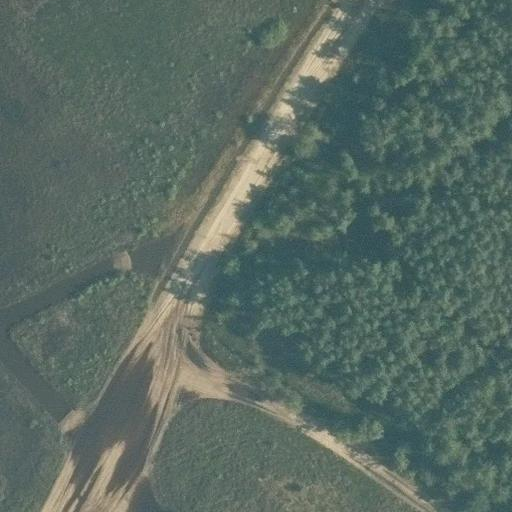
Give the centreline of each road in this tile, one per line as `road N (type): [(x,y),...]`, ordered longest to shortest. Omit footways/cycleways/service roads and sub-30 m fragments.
road 1 (track): [(65,511),(230,213),(360,0)]
road 2 (track): [(475,511),(351,424),(173,323)]
road 3 (track): [(230,213),(96,259),(0,311)]
